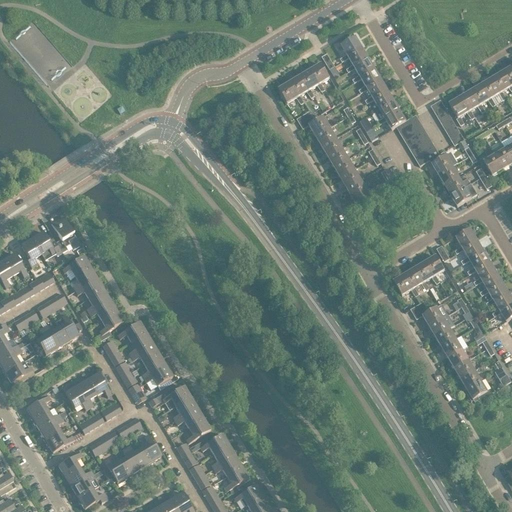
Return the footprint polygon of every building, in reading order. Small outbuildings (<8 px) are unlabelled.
[(353,32),(338,41),(341,46),(355,37),(353,32)] [(347,57),(362,49),(355,38),(341,46),(346,55),(347,57)] [(368,59),(362,49),(347,57),(346,55),(340,60),(342,63),(348,59),(352,66),(354,68),(368,59)] [(329,71),(334,68),(327,55),(321,58),(329,71)] [(355,70),(359,76),(360,78),(374,70),(368,59),(354,68),(352,66),(346,70),(348,74),(355,70)] [(319,85),(317,86),(322,93),(325,91),(321,84),(330,79),(321,65),(310,71),(319,85)] [(509,89),(511,93),(511,67),(502,73),(510,88),(509,89)] [(380,80),(374,70),(360,78),(359,76),(352,81),(354,84),(361,80),(365,87),(366,89),(380,80)] [(319,85),(310,71),(300,77),(308,92),(306,93),(311,99),(314,97),(310,91),(317,86),(319,85)] [(491,80),(500,94),(498,95),(503,102),(506,100),(502,93),(509,89),(510,88),(502,73),(491,80)] [(308,92),(300,77),(289,84),(298,98),(296,99),(301,106),(304,104),(300,97),(306,93),(308,92)] [(387,91),(380,80),(366,89),(365,87),(358,91),(360,95),(367,91),(371,97),(372,99),(387,91)] [(491,99),(498,95),(500,94),(491,80),(481,86),(489,100),(488,101),(492,108),(495,106),(491,99)] [(298,98),(289,84),(278,90),(287,104),(296,99),(298,98)] [(481,105),(488,101),(489,100),(481,86),(470,92),(479,106),(477,108),(482,114),(485,112),(481,105)] [(393,101),(387,91),(372,99),(371,97),(365,102),(367,105),(373,101),(377,108),(379,110),(393,101)] [(470,112),(477,108),(479,106),(470,92),(460,99),(468,113),(467,114),(471,120),(474,118),(470,112)] [(468,113),(460,99),(449,105),(458,119),(456,120),(460,127),(464,125),(460,118),(467,114),(468,113)] [(399,112),(393,101),(379,110),(377,108),(371,112),(373,116),(375,115),(379,122),(384,118),(385,120),(399,112)] [(430,107),(434,113),(443,107),(440,101),(430,107)] [(443,107),(434,113),(436,117),(446,111),(443,107)] [(436,117),(439,122),(449,116),(446,111),(436,117)] [(299,125),(312,117),(309,112),(296,120),(299,125)] [(406,122),(405,122),(399,112),(385,120),(384,118),(379,122),(377,123),(379,126),(386,122),(391,131),(396,128),(406,122)] [(409,127),(419,121),(415,116),(414,117),(406,122),(409,127)] [(442,127),(452,121),(449,116),(439,122),(442,127)] [(302,130),(309,126),(315,137),(329,128),(323,118),(315,122),(312,117),(299,125),(302,130)] [(363,121),(360,123),(366,133),(372,130),(366,120),(363,122),(363,121)] [(422,126),(419,121),(409,127),(412,132),(422,126)] [(442,127),(445,132),(455,126),(452,121),(442,127)] [(406,122),(396,128),(399,133),(409,127),(406,122),(405,122),(406,122)] [(424,131),(422,126),(412,132),(415,137),(424,131)] [(455,126),(445,132),(448,137),(458,131),(455,126)] [(412,132),(409,127),(399,133),(402,138),(412,132)] [(321,147),(336,139),(329,128),(315,137),(321,147)] [(368,132),(371,141),(378,138),(375,130),(368,132)] [(415,137),(418,142),(427,136),(424,131),(415,137)] [(448,137),(451,141),(461,136),(458,131),(448,137)] [(415,137),(412,132),(402,138),(405,143),(415,137)] [(430,141),(427,136),(418,142),(421,147),(430,141)] [(451,141),(454,146),(454,147),(464,141),(461,136),(451,141)] [(408,148),(418,142),(415,137),(405,143),(408,148)] [(321,147),(328,158),(342,149),(336,139),(321,147)] [(430,141),(421,147),(423,151),(433,145),(430,141)] [(408,148),(411,153),(421,147),(418,142),(408,148)] [(436,150),(433,145),(423,151),(426,156),(436,150)] [(413,157),(423,151),(421,147),(411,153),(413,157)] [(334,168),(348,160),(342,149),(328,158),(334,168)] [(426,156),(429,162),(439,156),(439,155),(436,150),(426,156)] [(503,170),(511,164),(511,162),(505,150),(494,156),(503,170)] [(416,162),(426,156),(423,151),(413,157),(416,162)] [(452,167),(457,165),(454,160),(449,162),(444,153),(439,156),(430,161),(432,165),(438,176),(452,167)] [(492,153),(488,156),(490,159),(483,163),(492,177),(503,170),(494,156),(492,153)] [(426,156),(416,162),(420,168),(421,166),(429,162),(426,156)] [(340,179),(355,170),(348,160),(334,168),(340,179)] [(444,186),(459,178),(452,167),(438,176),(444,186)] [(479,177),(484,174),(481,169),(476,172),(479,177)] [(347,189),(361,181),(355,170),(340,179),(347,189)] [(486,190),(492,187),(484,174),(479,177),(486,190)] [(467,180),(462,183),(459,178),(444,186),(445,187),(443,188),(446,194),(448,192),(451,197),(465,188),(470,185),(467,180)] [(353,200),(367,191),(361,181),(347,189),(353,200)] [(457,208),(471,199),(465,188),(451,197),(457,208)] [(359,211),(374,202),(367,191),(353,200),(359,211)] [(51,224),(60,241),(55,244),(62,254),(66,251),(65,249),(70,246),(73,251),(79,247),(75,239),(76,239),(63,217),(51,224)] [(456,238),(461,247),(462,249),(476,241),(470,230),(456,238)] [(46,238),(43,233),(36,237),(35,237),(32,238),(33,239),(32,240),(41,255),(45,262),(56,255),(57,257),(62,254),(55,244),(50,236),(46,238)] [(31,240),(30,240),(27,241),(27,242),(21,246),(30,261),(27,263),(31,270),(38,266),(34,259),(41,255),(32,240),(31,240)] [(483,251),(476,241),(462,249),(461,247),(455,252),(456,255),(463,251),(467,258),(468,260),(483,251)] [(444,263),(449,260),(441,247),(436,250),(444,263)] [(485,255),(483,251),(468,260),(467,258),(461,263),(463,266),(470,262),(474,268),(475,270),(489,262),(491,261),(487,254),(485,255)] [(4,261),(3,262),(13,277),(20,273),(24,279),(27,277),(14,255),(8,259),(7,258),(4,260),(4,261)] [(436,285),(439,283),(435,276),(444,271),(436,257),(425,263),(434,278),(432,279),(436,285)] [(71,271),(75,278),(90,269),(90,268),(90,267),(89,265),(88,265),(83,258),(62,271),(64,275),(71,271)] [(2,262),(2,261),(0,262),(0,281),(5,290),(9,288),(5,281),(13,277),(3,262),(2,262)] [(475,270),(474,268),(467,273),(469,276),(476,272),(480,279),(481,281),(495,272),(489,262),(475,270)] [(434,278),(425,263),(415,270),(423,284),(421,285),(426,292),(429,290),(425,283),(432,279),(434,278)] [(90,269),(75,278),(79,285),(73,289),(75,293),(97,280),(93,273),(93,272),(92,269),(91,270),(90,269)] [(423,284),(415,270),(404,276),(413,290),(411,291),(415,298),(419,296),(414,289),(421,285),(423,284)] [(501,283),(495,272),(481,281),(480,279),(473,284),(475,287),(482,283),(486,289),(487,291),(501,283)] [(54,283),(49,273),(44,276),(49,286),(54,283)] [(44,289),(49,286),(44,276),(39,279),(44,289)] [(413,290),(404,276),(393,282),(402,297),(411,291),(413,290)] [(40,292),(44,289),(39,279),(34,282),(40,292)] [(84,293),(88,300),(103,291),(103,290),(103,289),(102,286),(101,286),(97,280),(75,293),(77,297),(84,293)] [(35,295),(40,292),(34,282),(29,285),(35,295)] [(488,293),(492,300),(493,302),(508,293),(501,283),(487,291),(486,289),(480,294),(481,297),(488,293)] [(30,297),(35,295),(29,285),(24,288),(30,297)] [(25,300),(30,297),(24,288),(19,291),(25,300)] [(20,303),(25,300),(19,291),(15,294),(20,303)] [(86,311),(88,315),(110,302),(106,295),(106,294),(105,291),(104,292),(103,291),(88,300),(92,307),(86,311)] [(493,302),(492,300),(486,304),(488,308),(495,304),(499,310),(500,312),(511,304),(511,300),(508,293),(493,302)] [(15,306),(20,303),(15,294),(10,297),(15,306)] [(62,307),(67,304),(62,295),(56,298),(62,307)] [(11,309),(15,306),(10,297),(5,299),(11,309)] [(57,310),(62,307),(56,298),(52,301),(57,310)] [(6,312),(11,309),(5,299),(0,302),(6,312)] [(52,313),(57,310),(52,301),(47,304),(52,313)] [(97,315),(101,322),(116,313),(116,312),(117,311),(115,308),(114,308),(110,302),(88,315),(90,319),(97,315)] [(413,316),(426,308),(423,303),(410,310),(413,316)] [(48,316),(52,313),(47,304),(42,306),(48,316)] [(503,317),(506,323),(511,320),(511,319),(511,304),(500,312),(499,310),(492,315),(494,318),(498,316),(499,319),(503,317)] [(42,319),(48,316),(42,306),(37,310),(42,319)] [(423,317),(429,327),(443,319),(448,316),(441,306),(429,313),(426,308),(413,316),(416,321),(423,317)] [(34,324),(39,321),(33,312),(28,315),(34,324)] [(117,314),(116,313),(101,322),(105,329),(99,333),(101,337),(123,324),(119,317),(120,316),(118,313),(117,314)] [(29,327),(34,324),(28,315),(23,318),(29,327)] [(58,329),(67,344),(68,343),(69,344),(71,343),(72,341),(78,337),(65,315),(61,318),(65,324),(58,329)] [(468,319),(474,329),(478,327),(472,317),(468,319)] [(24,330),(29,327),(23,318),(18,321),(24,330)] [(450,329),(443,319),(429,327),(435,338),(450,329)] [(19,333),(24,330),(18,321),(13,324),(19,333)] [(126,337),(131,344),(146,335),(145,333),(146,333),(144,330),(143,330),(139,323),(117,336),(120,340),(126,337)] [(4,325),(0,327),(0,346),(6,343),(2,336),(9,332),(4,325)] [(43,329),(56,351),(63,347),(64,347),(67,345),(66,345),(67,344),(58,329),(51,333),(47,326),(43,329)] [(56,351),(43,329),(39,331),(43,338),(36,342),(45,357),(46,357),(47,357),(50,356),(50,355),(56,351)] [(456,340),(450,329),(435,338),(442,348),(456,340)] [(128,355),(131,359),(152,345),(149,339),(149,338),(147,335),(147,336),(146,335),(131,344),(135,351),(128,355)] [(462,350),(456,340),(442,348),(448,359),(462,350)] [(102,347),(106,352),(115,347),(112,342),(102,347)] [(0,361),(20,350),(17,346),(11,350),(6,343),(0,346),(0,361)] [(139,358),(144,366),(159,356),(158,355),(159,355),(157,352),(156,352),(152,345),(131,359),(133,362),(139,358)] [(118,352),(115,347),(106,352),(108,357),(118,352)] [(4,374),(20,365),(15,358),(22,354),(20,350),(0,361),(0,366),(2,370),(1,371),(3,373),(4,373),(4,374)] [(468,361),(462,350),(448,359),(454,369),(468,361)] [(121,356),(118,352),(108,357),(111,362),(121,356)] [(111,362),(114,367),(124,362),(121,356),(111,362)] [(141,377),(144,380),(166,367),(162,361),(162,360),(160,357),(159,356),(144,366),(148,373),(141,377)] [(468,361),(454,369),(460,380),(475,371),(468,361)] [(18,381),(20,384),(26,380),(25,377),(33,372),(30,368),(28,369),(24,362),(20,365),(4,374),(5,375),(4,376),(6,378),(7,378),(11,385),(18,381)] [(118,374),(128,368),(125,363),(115,369),(118,374)] [(170,374),(166,367),(144,380),(146,384),(153,380),(157,388),(172,379),(172,378),(173,377),(171,374),(170,374)] [(131,373),(128,368),(118,374),(121,379),(131,373)] [(503,387),(511,383),(503,369),(499,371),(503,377),(501,378),(500,382),(503,387)] [(481,382),(475,371),(460,380),(467,390),(465,391),(481,382)] [(134,378),(131,373),(121,379),(124,384),(134,378)] [(88,380),(87,381),(96,396),(103,392),(107,399),(111,396),(104,385),(107,383),(103,377),(100,378),(98,374),(91,378),(90,378),(87,380),(88,380)] [(124,384),(127,389),(137,383),(134,378),(124,384)] [(89,401),(96,396),(87,381),(86,382),(85,381),(82,383),(82,384),(76,388),(89,409),(93,407),(89,401)] [(470,397),(473,401),(487,393),(481,382),(465,391),(469,398),(470,397)] [(138,385),(128,390),(131,395),(141,390),(138,385)] [(85,412),(89,409),(76,388),(69,392),(68,391),(65,393),(66,394),(65,394),(74,410),(81,405),(85,412)] [(170,411),(175,408),(190,399),(190,398),(190,397),(189,394),(188,394),(183,388),(168,397),(166,393),(148,403),(152,409),(163,402),(164,405),(165,404),(170,411)] [(144,395),(141,390),(131,395),(134,400),(144,395)] [(32,420),(33,421),(48,412),(44,405),(50,401),(48,397),(47,397),(45,394),(39,398),(41,401),(26,410),(30,417),(30,418),(31,421),(32,420)] [(147,400),(144,395),(134,400),(137,405),(147,400)] [(173,419),(175,423),(197,410),(193,403),(193,402),(192,399),(191,400),(190,399),(175,408),(179,415),(173,419)] [(121,413),(116,403),(110,406),(116,416),(121,413)] [(110,406),(106,409),(111,419),(116,416),(110,406)] [(106,422),(111,419),(106,409),(100,412),(106,422)] [(184,423),(188,430),(203,421),(203,420),(204,419),(202,416),(201,416),(197,410),(175,423),(177,427),(184,423)] [(52,419),(48,412),(33,421),(33,422),(33,423),(34,426),(35,426),(39,432),(61,419),(59,415),(52,419)] [(98,414),(93,417),(99,426),(104,423),(98,414)] [(93,417),(88,420),(94,429),(99,426),(93,417)] [(45,442),(46,443),(61,434),(57,427),(63,423),(61,419),(39,432),(43,439),(43,440),(44,443),(45,442)] [(88,420),(83,423),(89,432),(94,429),(88,420)] [(137,420),(131,423),(137,432),(142,429),(137,420)] [(204,422),(203,421),(188,430),(192,437),(186,441),(188,445),(210,432),(206,425),(207,424),(205,421),(204,422)] [(89,432),(83,423),(78,426),(84,435),(89,432)] [(131,423),(127,426),(132,435),(137,432),(131,423)] [(127,426),(122,429),(127,438),(132,435),(127,426)] [(127,438),(122,429),(117,432),(122,441),(127,438)] [(66,441),(61,434),(46,443),(47,444),(46,445),(47,448),(49,448),(53,454),(60,450),(62,452),(83,439),(79,433),(66,441)] [(120,443),(114,434),(114,433),(109,437),(115,446),(120,443)] [(148,445),(141,449),(150,464),(151,464),(151,465),(154,463),(154,462),(161,458),(148,436),(144,438),(148,445)] [(228,446),(229,445),(227,442),(226,442),(222,436),(200,449),(202,453),(209,449),(213,456),(228,447),(228,446)] [(109,437),(104,439),(110,449),(115,446),(109,437)] [(104,439),(99,442),(105,452),(110,449),(104,439)] [(99,442),(95,445),(100,455),(105,452),(99,442)] [(179,455),(189,449),(185,444),(176,449),(179,455)] [(100,455),(95,445),(89,448),(95,458),(100,455)] [(150,464),(141,449),(133,453),(129,447),(126,449),(139,471),(145,467),(146,468),(149,466),(149,465),(150,464)] [(228,447),(213,456),(217,463),(211,467),(213,471),(235,458),(231,451),(232,450),(230,447),(229,448),(228,447)] [(129,477),(129,478),(132,476),(132,475),(139,471),(126,449),(122,451),(126,458),(119,462),(128,478),(129,477)] [(189,449),(179,455),(182,459),(191,454),(189,449)] [(64,477),(64,478),(80,469),(75,462),(82,458),(80,454),(58,467),(62,474),(61,475),(63,477),(64,477)] [(194,459),(191,454),(182,459),(185,464),(194,459)] [(222,471),(226,478),(242,469),(241,468),(242,467),(240,464),(239,464),(235,458),(213,471),(215,475),(222,471)] [(194,459),(185,464),(188,469),(197,464),(194,459)] [(127,478),(128,478),(119,462),(111,467),(107,460),(104,462),(109,472),(107,473),(105,470),(103,471),(109,481),(111,480),(113,484),(116,482),(118,486),(124,482),(124,481),(127,479),(127,478)] [(198,465),(189,471),(192,476),(201,470),(198,465)] [(84,476),(80,469),(64,478),(65,479),(64,480),(66,482),(67,482),(71,489),(93,476),(91,472),(84,476)] [(245,472),(243,469),(242,470),(242,469),(226,478),(231,485),(224,489),(226,493),(229,491),(231,496),(236,493),(233,489),(248,480),(244,473),(245,472)] [(195,481),(204,475),(201,470),(192,476),(195,481)] [(0,477),(0,490),(13,482),(8,475),(5,471),(0,474),(2,476),(0,477)] [(198,486),(207,480),(204,475),(195,481),(198,486)] [(95,480),(93,476),(71,489),(75,496),(74,497),(76,499),(77,499),(78,500),(93,491),(89,484),(95,480)] [(198,486),(201,491),(210,485),(207,480),(198,486)] [(0,503),(2,503),(1,501),(6,497),(5,495),(13,490),(16,488),(13,483),(13,482),(0,490),(0,503)] [(241,490),(243,494),(234,499),(236,503),(240,501),(244,508),(247,507),(262,497),(261,496),(262,496),(261,493),(259,493),(256,486),(250,489),(248,485),(241,490)] [(205,497),(214,492),(211,487),(202,492),(205,497)] [(101,505),(108,501),(104,494),(97,498),(93,491),(78,500),(78,501),(77,502),(79,504),(80,504),(84,511),(99,502),(101,505)] [(208,502),(217,497),(214,492),(205,497),(208,502)] [(172,500),(171,500),(178,511),(186,511),(188,511),(193,511),(182,494),(176,498),(175,497),(172,499),(172,500)] [(0,511),(9,511),(14,509),(13,507),(9,501),(6,497),(1,501),(2,503),(0,503),(0,511)] [(211,507),(220,501),(217,497),(208,502),(211,507)] [(262,511),(269,508),(265,502),(265,501),(264,498),(263,498),(262,497),(247,507),(250,511),(262,511)] [(178,511),(171,500),(170,501),(170,500),(167,502),(167,503),(160,507),(163,511),(178,511)] [(214,511),(223,506),(220,501),(211,507),(214,511)]
